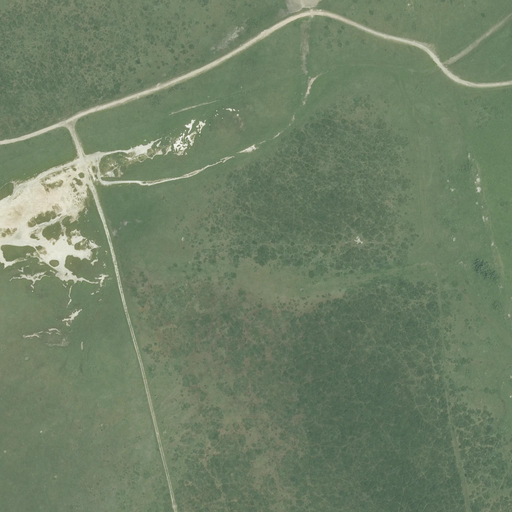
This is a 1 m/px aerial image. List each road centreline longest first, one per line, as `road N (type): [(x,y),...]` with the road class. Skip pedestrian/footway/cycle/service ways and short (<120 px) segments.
road 1 (track): [(68,121),(315,12),(423,46),(467,83),(511,82)]
road 2 (track): [(91,185),(185,176),(284,130),(310,81),(326,70),(434,69),(511,11)]
road 3 (track): [(176,511),(102,217),(68,121),(0,142)]
road 4 (track): [(467,511),(413,109),(393,69)]
